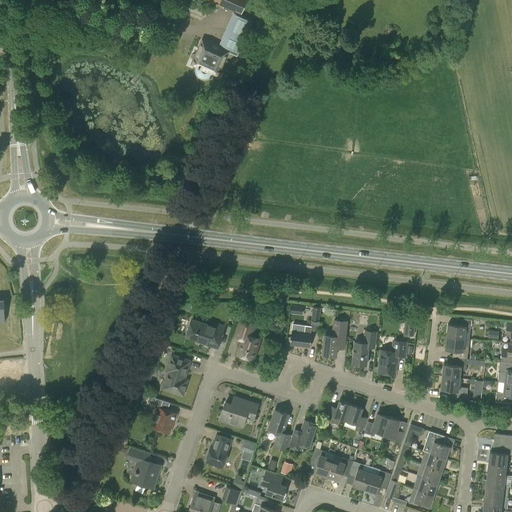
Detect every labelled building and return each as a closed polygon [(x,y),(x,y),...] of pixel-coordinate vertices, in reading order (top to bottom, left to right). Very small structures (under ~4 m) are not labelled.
[(204,0),(241,15),(247,0),(204,0)] [(225,48),(224,49),(203,40),(192,64),(218,76),(230,50),(238,53),(245,38),(229,31),(222,46),(225,48)] [(242,149),(249,139),(245,137),(239,147),(242,149)] [(303,310),(303,305),(292,304),(291,313),(295,313),(295,309),(303,310)] [(319,321),(320,308),(313,307),(311,320),(319,321)] [(253,359),(260,339),(252,337),(257,324),(239,318),(232,337),(240,340),(236,354),(253,359)] [(416,319),(407,318),(405,334),(414,335),(416,319)] [(446,336),(463,338),(464,330),(470,331),(472,319),(457,318),(456,324),(447,323),(446,336)] [(201,341),(200,342),(218,348),(225,326),(211,322),(210,325),(192,319),(186,336),(201,341)] [(322,354),(335,355),(336,348),(345,349),(348,321),(333,319),(332,334),(324,333),(322,354)] [(293,324),(290,345),(309,347),(311,326),(293,324)] [(352,363),(365,365),(367,348),(375,348),(377,331),(364,330),(363,342),(354,341),(352,363)] [(468,347),(462,347),(463,338),(446,336),(444,349),(453,349),(452,357),(467,359),(468,347)] [(378,372),(394,374),(396,356),(406,358),(408,341),(392,340),(391,351),(380,350),(378,372)] [(152,349),(163,352),(165,345),(155,341),(152,349)] [(168,371),(162,388),(182,395),(188,380),(183,379),(190,361),(171,354),(166,371),(168,371)] [(441,376),(459,378),(460,370),(466,370),(467,364),(485,366),(485,361),(467,359),(452,357),(451,364),(443,363),(441,376)] [(504,382),(504,383),(511,383),(511,363),(501,362),(500,362),(497,382),(504,382)] [(468,388),(458,387),(459,378),(441,376),(440,389),(448,390),(447,397),(466,399),(468,388)] [(482,399),(483,385),(489,386),(489,380),(476,379),(474,399),(482,399)] [(511,383),(504,383),(503,393),(496,392),(495,401),(511,403),(511,383)] [(259,404),(233,395),(231,404),(225,402),(219,419),(242,427),(245,417),(249,418),(249,420),(254,421),(259,404)] [(174,421),(176,414),(167,411),(170,403),(149,396),(146,405),(158,409),(154,420),(157,421),(154,428),(168,433),(173,421),(174,421)] [(333,422),(335,417),(345,420),(350,404),(338,400),(336,407),(330,405),(325,420),(333,422)] [(350,404),(345,420),(356,424),(355,429),(362,432),(367,417),(359,415),(361,408),(350,404)] [(121,417),(127,420),(131,410),(125,408),(121,417)] [(274,410),(268,429),(278,432),(273,446),(286,450),(291,434),(282,431),(288,414),(274,410)] [(374,436),(375,431),(382,433),(387,416),(387,418),(375,414),(372,422),(368,421),(364,432),(374,436)] [(399,420),(387,416),(382,433),(382,432),(391,435),(389,439),(400,442),(403,431),(396,429),(399,420)] [(300,430),(294,428),(288,447),(299,450),(301,445),(311,448),(313,442),(311,441),(317,423),(304,419),(300,430)] [(410,425),(404,444),(409,446),(413,433),(421,436),(423,429),(410,425)] [(423,450),(429,452),(445,458),(449,446),(444,444),(446,436),(429,431),(423,450)] [(210,445),(205,462),(222,468),(228,452),(227,451),(231,439),(216,434),(212,446),(210,445)] [(244,440),(240,451),(253,455),(257,445),(244,440)] [(314,472),(326,476),(332,459),(324,457),(326,452),(319,449),(321,444),(317,443),(315,448),(308,469),(314,471),(314,472)] [(405,458),(409,446),(404,444),(402,448),(400,456),(405,458)] [(489,451),(487,462),(506,464),(507,454),(511,454),(511,447),(510,447),(505,447),(499,446),(492,445),(492,452),(489,451)] [(151,487),(159,465),(148,462),(150,454),(130,447),(126,459),(138,463),(132,481),(151,487)] [(425,465),(441,470),(445,458),(429,452),(425,465)] [(404,462),(405,458),(400,456),(398,460),(396,468),(401,469),(404,462)] [(340,474),(347,476),(352,460),(342,457),(340,462),(332,459),(326,476),(339,480),(340,474)] [(389,459),(387,466),(393,468),(395,461),(389,459)] [(277,462),(270,460),(267,468),(274,470),(277,462)] [(364,464),(352,460),(347,476),(348,477),(348,475),(353,476),(351,484),(364,488),(369,472),(362,470),(364,464)] [(506,464),(487,462),(486,473),(504,475),(506,464)] [(289,475),(292,466),(284,463),(281,472),(289,475)] [(421,476),(437,482),(441,470),(425,465),(421,476)] [(380,470),(378,475),(369,472),(364,488),(376,492),(378,485),(386,488),(391,473),(380,470)] [(281,499),(285,487),(280,485),(283,477),(265,471),(260,485),(267,487),(265,494),(281,499)] [(394,472),(392,480),(397,482),(400,474),(394,472)] [(485,484),(503,486),(504,475),(486,473),(485,484)] [(417,488),(433,494),(437,482),(421,476),(417,488)] [(234,486),(241,488),(244,481),(236,478),(234,486)] [(396,486),(397,482),(392,480),(390,484),(386,496),(391,498),(393,494),(396,486)] [(484,494),(502,496),(503,486),(485,484),(484,494)] [(230,511),(234,511),(235,510),(237,504),(242,490),(226,485),(221,499),(232,503),(230,511)] [(429,506),(433,494),(417,488),(413,501),(429,506)] [(201,511),(208,511),(213,497),(195,491),(189,508),(201,511)] [(482,505),(501,507),(502,496),(484,494),(482,505)] [(253,509),(257,511),(256,511),(276,511),(270,510),(272,503),(257,497),(253,509)]
